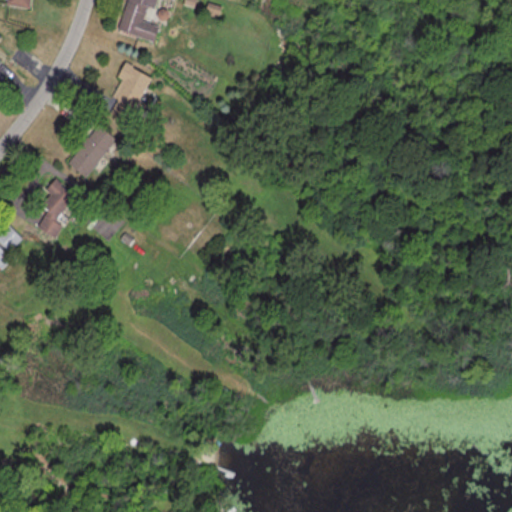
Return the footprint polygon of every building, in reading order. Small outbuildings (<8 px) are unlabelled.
[(28,8),(29,0),(6,0),(6,5),(28,8)] [(154,9),(155,0),(124,0),(117,31),(152,40),(157,24),(141,20),(145,6),(154,9)] [(109,114),(127,122),(148,74),(121,63),(115,77),(118,79),(110,96),(115,99),(109,114)] [(114,139),(97,124),(64,161),(81,177),(114,139)] [(50,237),(60,226),(52,219),(73,196),(52,177),(42,189),(49,195),(39,206),(46,212),(35,224),(50,237)] [(0,244),(4,250),(20,239),(7,223),(0,228),(0,244)]
